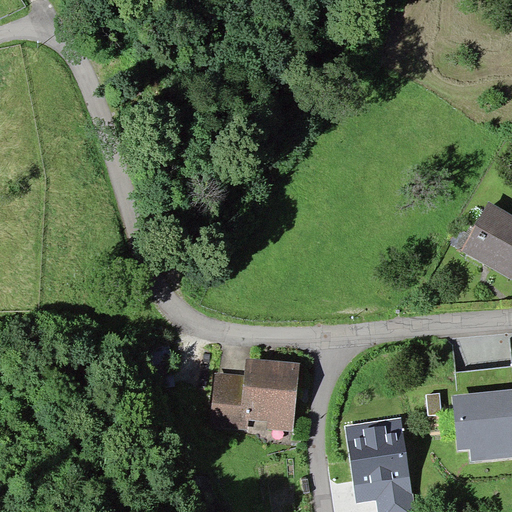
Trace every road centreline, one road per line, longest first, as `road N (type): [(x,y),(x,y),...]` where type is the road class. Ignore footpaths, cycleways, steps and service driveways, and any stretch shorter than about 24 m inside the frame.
road 1 (residential): [(0,36),(36,28),(75,50),(97,95),(141,253),(195,328),(247,338),(335,336)]
road 2 (residential): [(320,511),(314,478),(321,394),(335,336)]
road 3 (residential): [(511,320),(335,336)]
